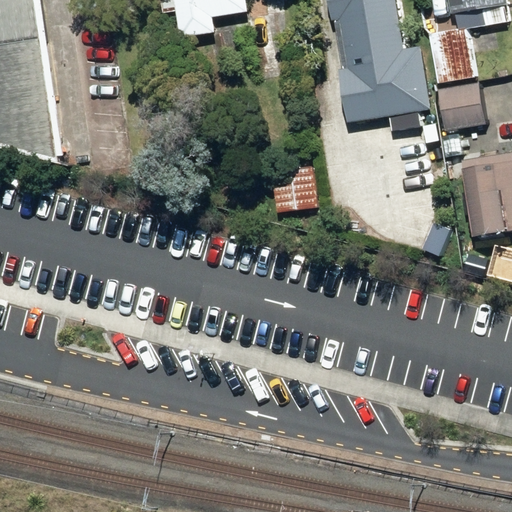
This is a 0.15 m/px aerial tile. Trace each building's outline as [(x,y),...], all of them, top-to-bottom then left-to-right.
[(0,0),(0,149),(68,168),(44,0),(0,0)] [(184,16),(188,41),(221,35),(219,21),(254,15),(251,0),(168,0),(171,18),(184,16)] [(347,26),(354,69),(411,61),(401,0),(334,0),(339,28),(347,26)] [(435,36),(443,86),(480,80),(472,31),(511,24),(511,15),(511,8),(511,7),(511,0),(459,0),(465,31),(435,36)] [(420,86),(424,105),(437,103),(433,83),(420,86)] [(445,93),(452,134),(492,126),(484,86),(445,93)] [(374,156),(385,217),(443,207),(432,146),(374,156)] [(511,157),(469,165),(482,241),(511,235),(511,157)] [(278,176),(283,219),(320,215),(315,172),(278,176)] [(335,196),(341,234),(374,229),(367,190),(335,196)]
